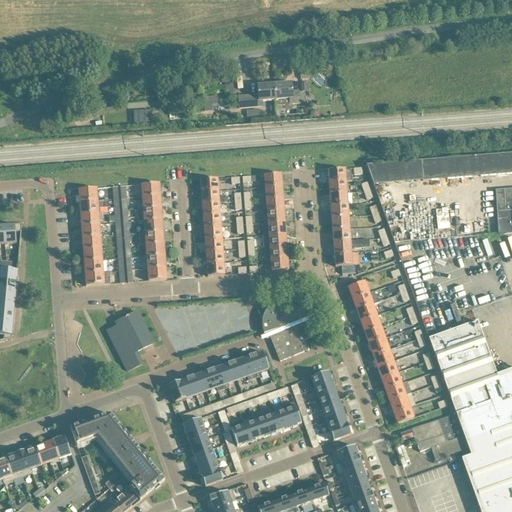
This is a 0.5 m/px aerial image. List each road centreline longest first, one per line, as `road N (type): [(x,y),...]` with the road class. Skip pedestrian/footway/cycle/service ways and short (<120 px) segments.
road 1 (unclassified): [(0,124),(110,83),(220,57),(511,20)]
road 2 (residential): [(184,501),(374,433)]
road 3 (residential): [(374,433),(324,290),(310,279)]
road 4 (residential): [(178,367),(261,336),(244,284)]
road 5 (residential): [(184,501),(143,388)]
